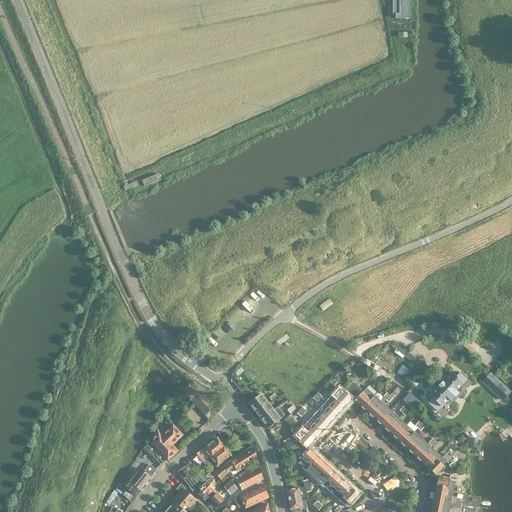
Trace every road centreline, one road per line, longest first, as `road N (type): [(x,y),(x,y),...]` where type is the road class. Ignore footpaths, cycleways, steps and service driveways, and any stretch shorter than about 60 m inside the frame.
road 1 (tertiary): [(217,380),(177,351),(146,312),(17,0)]
road 2 (unclassified): [(284,315),(336,279),(511,201)]
road 3 (residential): [(417,511),(423,482),(353,417),(324,449),(373,489)]
road 4 (tertiary): [(136,511),(167,470),(238,406)]
road 5 (unclassified): [(284,315),(408,388)]
